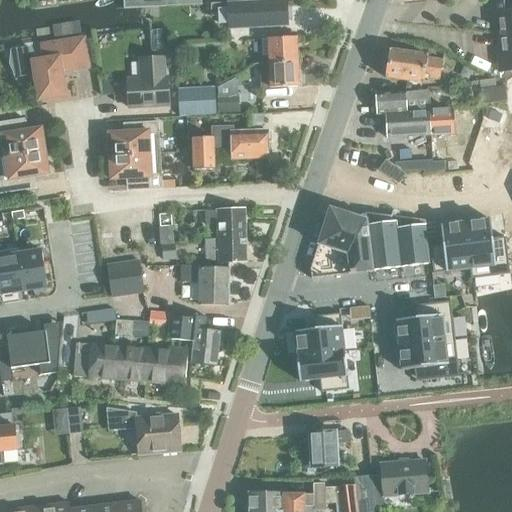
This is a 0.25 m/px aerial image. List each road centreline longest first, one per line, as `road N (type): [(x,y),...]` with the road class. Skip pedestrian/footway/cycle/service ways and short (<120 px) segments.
road 1 (residential): [(307,193),(90,202),(78,113)]
road 2 (residential): [(238,421),(307,193)]
road 3 (residential): [(0,492),(223,464)]
road 4 (residential): [(307,193),(376,0)]
road 5 (residential): [(238,421),(435,403)]
road 6 (residential): [(0,313),(67,302),(56,229)]
